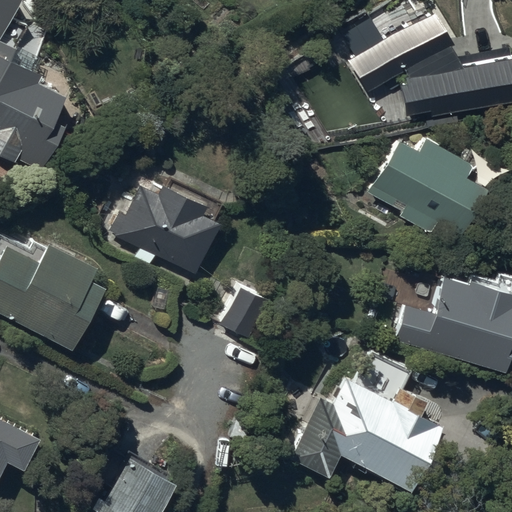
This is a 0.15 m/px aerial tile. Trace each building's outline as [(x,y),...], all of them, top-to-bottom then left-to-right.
[(0,27),(13,0),(0,0),(0,151),(10,157),(12,151),(41,164),(61,123),(47,117),(59,93),(32,80),(35,72),(6,58),(13,42),(0,36),(0,27)] [(394,141),(366,189),(402,209),(400,213),(428,229),(434,218),(461,233),(485,189),(459,175),(466,163),(421,138),(413,152),(394,141)] [(202,207),(158,186),(154,194),(136,185),(122,213),(115,210),(105,229),(114,233),(113,236),(136,247),(133,254),(148,262),(152,254),(192,273),(215,225),(197,217),(202,207)] [(0,232),(0,294),(66,327),(94,270),(29,238),(26,245),(0,232)] [(466,282),(439,274),(429,310),(399,301),(393,322),(503,353),(511,326),(511,273),(498,270),(496,277),(469,270),(466,282)] [(263,297),(235,285),(220,318),(248,331),(263,297)] [(317,387),(290,448),(325,464),(336,440),(404,470),(434,403),(413,394),(420,378),(394,367),(387,384),(340,363),(327,391),(317,387)] [(32,422),(0,409),(0,480),(7,483),(32,422)] [(137,511),(165,458),(122,437),(83,511),(137,511)]
